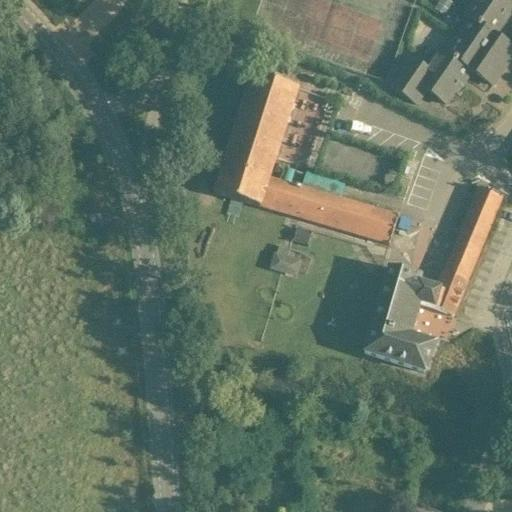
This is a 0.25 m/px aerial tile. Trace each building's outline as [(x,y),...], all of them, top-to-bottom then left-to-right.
[(444,0),(440,0),(434,11),(444,17),(452,5),(444,0)] [(511,0),(476,0),(465,17),(493,36),(511,8),(511,0)] [(438,50),(469,71),(492,87),(495,82),(489,79),(510,48),(493,36),(465,17),(463,19),(466,20),(444,50),(440,47),(438,50)] [(217,29),(203,26),(199,39),(213,43),(217,29)] [(469,71),(438,50),(427,66),(409,57),(389,87),(416,106),(425,92),(445,106),(469,71)] [(258,208),(269,175),(298,88),(252,73),(213,195),(258,208)] [(399,217),(269,175),(258,208),(299,220),(389,247),(399,217)] [(479,189),(443,274),(467,284),(502,199),(479,189)] [(312,233),(298,229),(294,241),(308,245),(312,233)] [(276,253),(270,270),(296,278),(302,261),(288,256),(291,249),(280,246),(278,254),(276,253)] [(453,318),(467,284),(443,274),(437,289),(419,284),(421,277),(389,269),(364,355),(424,374),(435,345),(410,337),(414,325),(412,325),(418,304),(434,310),(453,318)]
